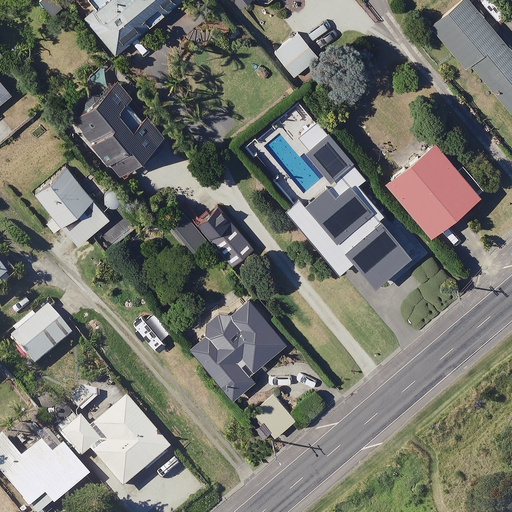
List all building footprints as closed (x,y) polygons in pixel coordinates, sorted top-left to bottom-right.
[(90,0),(95,5),(83,15),(114,52),(175,0),(90,0)] [(511,54),(466,0),(456,0),(428,24),(465,67),(469,63),(511,114),(511,54)] [(166,139),(151,122),(114,79),(71,117),(116,169),(131,156),(137,164),(166,139)] [(308,147),(305,149),(325,174),(284,207),(336,271),(352,258),(344,248),(378,220),(376,217),(380,214),(353,181),(362,174),(350,159),(316,117),(296,133),(308,147)] [(416,151),(410,143),(388,160),(395,168),(383,179),(427,232),(478,189),(434,136),(416,151)] [(51,215),(43,221),(51,231),(59,224),(75,243),(106,218),(63,167),(32,192),(51,215)] [(251,250),(212,204),(193,220),(231,267),(251,250)] [(344,248),(352,258),(372,283),(407,255),(378,220),(344,248)] [(283,341),(243,292),(223,309),(218,304),(198,321),(205,329),(187,344),(230,396),(252,377),(246,371),(283,341)] [(70,334),(45,305),(34,314),(31,311),(10,329),(14,334),(9,339),(32,366),(70,334)] [(96,397),(83,383),(67,399),(80,413),(96,397)] [(292,419),(271,393),(252,410),(273,435),(292,419)] [(88,428),(76,413),(55,431),(79,458),(88,450),(89,452),(121,489),(168,449),(124,397),(88,428)] [(0,434),(0,476),(29,511),(39,511),(48,505),(51,508),(88,476),(61,445),(51,454),(40,441),(19,458),(0,434)]
